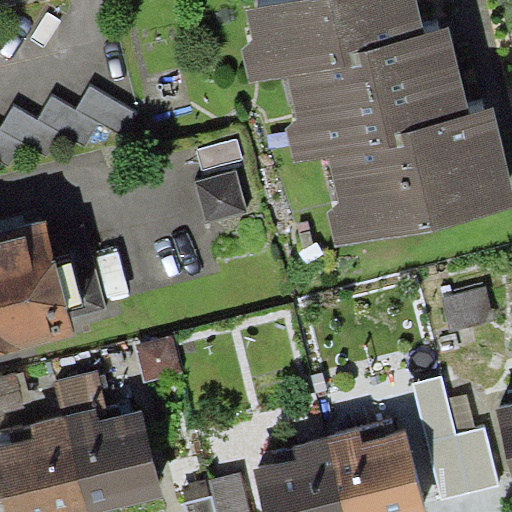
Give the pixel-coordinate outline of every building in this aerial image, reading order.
[(417,0),(291,0),(248,10),(252,39),(242,49),(250,83),(283,78),(293,120),(285,127),(295,164),(321,159),(333,207),(327,213),(336,247),(511,206),(511,190),(493,107),(470,113),(469,108),(449,28),(426,34),(425,28),(417,0)] [(136,113),(90,86),(76,110),(51,96),(37,119),(13,105),(0,128),(0,160),(10,167),(24,142),(47,155),(61,132),(85,146),(99,122),(122,135),(136,113)] [(236,171),(196,182),(207,221),(247,209),(236,171)] [(44,221),(0,232),(0,354),(75,334),(44,221)] [(487,285),(442,297),(451,331),(496,319),(487,285)] [(172,335),(135,344),(145,382),(182,372),(172,335)] [(141,410),(109,417),(97,369),(55,380),(65,416),(88,511),(104,511),(163,498),(152,453),(141,410)] [(15,373),(0,376),(0,414),(24,409),(15,373)] [(442,376),(413,384),(442,499),(499,485),(484,427),(476,429),(457,434),(448,399),(442,376)] [(467,394),(448,399),(457,434),(476,429),(467,394)] [(511,403),(496,408),(511,471),(511,403)] [(88,511),(65,416),(29,424),(32,438),(0,445),(0,490),(5,511),(88,511)] [(360,429),(328,437),(346,511),(425,511),(406,431),(362,441),(360,429)] [(346,511),(328,437),(294,445),(297,458),(254,468),(264,511),(346,511)] [(250,511),(240,472),(209,479),(213,496),(217,511),(250,511)] [(217,511),(213,496),(184,503),(185,511),(217,511)]
